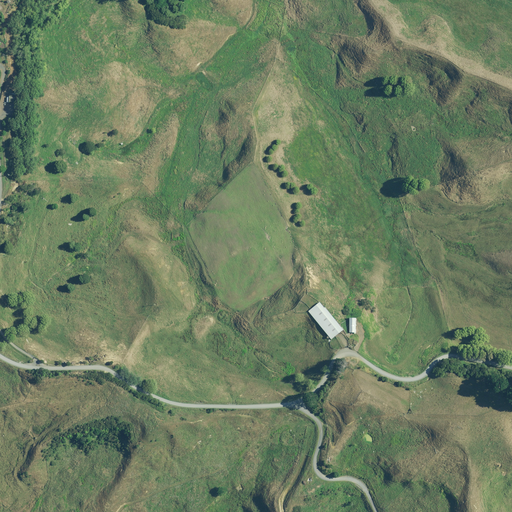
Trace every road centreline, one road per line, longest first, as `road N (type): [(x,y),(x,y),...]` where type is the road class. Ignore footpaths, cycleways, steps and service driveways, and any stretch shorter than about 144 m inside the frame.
road 1 (unclassified): [(296,402),(185,405),(109,370),(33,369),(0,358)]
road 2 (unclassified): [(511,367),(453,354),(415,378),(382,372),(347,352),(296,402)]
road 3 (unclassified): [(377,511),(361,482),(320,472),(321,425),(296,402)]
